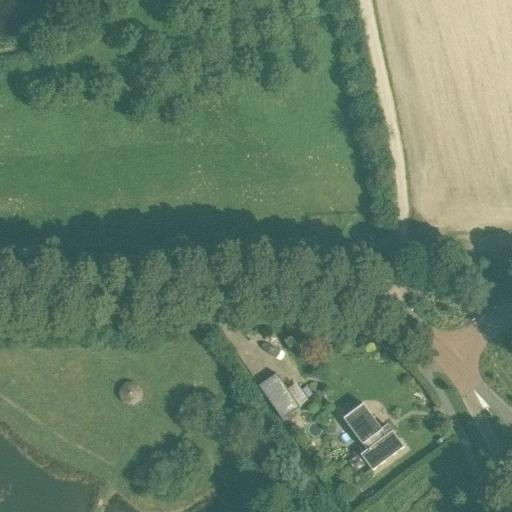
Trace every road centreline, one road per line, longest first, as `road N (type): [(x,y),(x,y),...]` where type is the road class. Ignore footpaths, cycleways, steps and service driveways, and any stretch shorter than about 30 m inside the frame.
road 1 (tertiary): [(447,358),(362,298),(292,291),(0,299)]
road 2 (track): [(394,314),(405,220),(363,0)]
